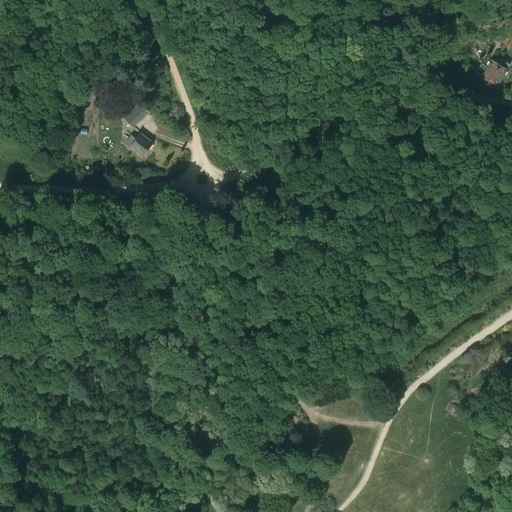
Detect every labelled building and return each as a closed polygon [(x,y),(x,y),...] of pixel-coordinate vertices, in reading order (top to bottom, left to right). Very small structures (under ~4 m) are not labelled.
[(483,20),(488,7),(483,5),(482,5),(482,6),(477,18),(483,20)] [(511,30),(502,25),(499,31),(510,37),(511,33),(511,30)] [(477,73),(489,80),(490,81),(499,64),(491,60),(486,67),(482,64),(477,73)] [(490,81),(489,80),(487,84),(494,88),(497,85),(507,69),(499,64),(490,81)] [(131,126),(144,114),(135,105),(123,117),(131,126)] [(131,135),(125,143),(143,156),(153,142),(140,132),(136,138),(131,135)]
